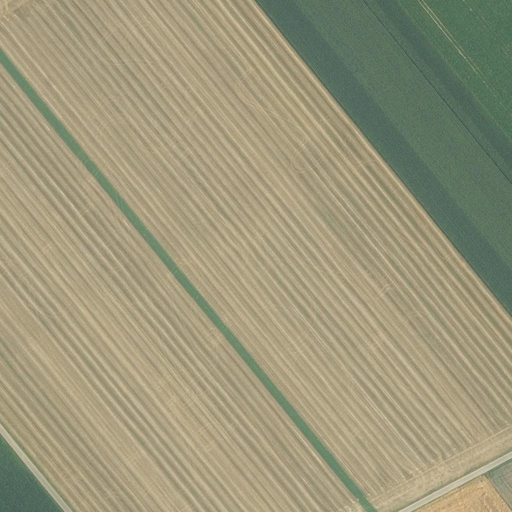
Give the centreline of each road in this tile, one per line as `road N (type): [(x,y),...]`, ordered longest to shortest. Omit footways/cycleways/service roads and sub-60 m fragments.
road 1 (track): [(0,356),(511,55)]
road 2 (track): [(511,455),(405,511)]
